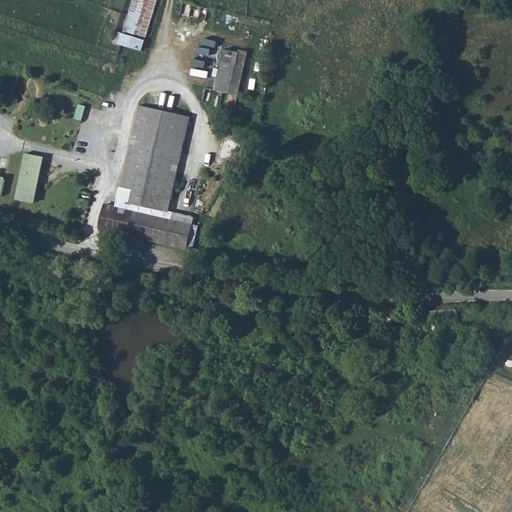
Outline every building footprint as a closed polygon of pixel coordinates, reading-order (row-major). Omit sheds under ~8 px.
[(163,0),(129,0),(119,35),(150,44),(163,0)] [(239,56),(219,52),(212,92),(232,95),(239,56)] [(132,203),(126,202),(124,207),(107,203),(101,229),(188,248),(195,217),(171,212),(190,116),(141,106),(124,188),(134,191),(132,203)] [(25,155),(18,200),(35,203),(44,158),(25,155)] [(109,298),(117,304),(122,298),(114,291),(109,298)] [(402,314),(389,316),(390,336),(401,337),(400,322),(457,318),(456,308),(444,309),(443,311),(402,314)]
